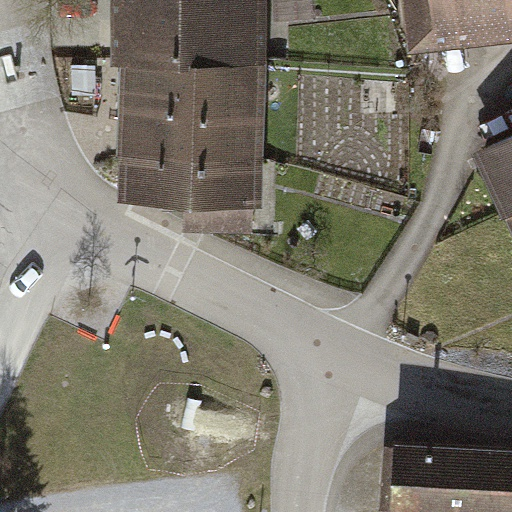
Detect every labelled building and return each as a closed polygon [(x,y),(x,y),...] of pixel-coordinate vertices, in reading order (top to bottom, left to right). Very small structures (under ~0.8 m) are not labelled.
[(121,64),(268,65),(267,0),(114,0),(114,63),(121,64)] [(316,0),(277,0),(278,26),(318,24),(316,0)] [(409,0),(415,56),(474,50),(468,0),(409,0)] [(511,0),(468,0),(474,50),(511,45),(511,0)] [(121,64),(120,168),(267,169),(268,65),(121,64)] [(511,140),(476,156),(504,219),(511,215),(511,140)] [(267,206),(267,169),(120,168),(120,204),(188,204),(188,233),(255,233),(255,206),(267,206)] [(511,511),(511,437),(397,432),(393,511),(511,511)]
